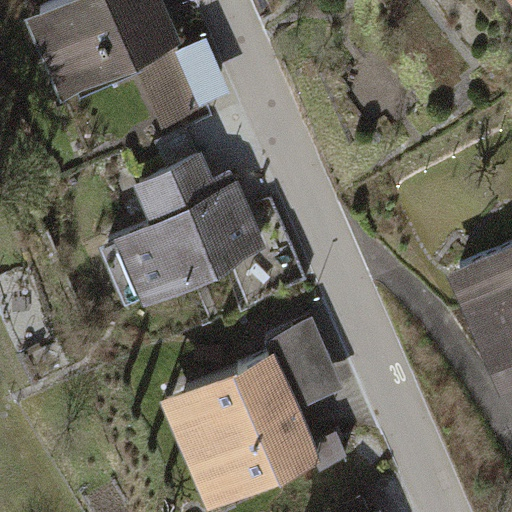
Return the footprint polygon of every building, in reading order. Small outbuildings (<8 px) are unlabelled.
[(161,0),(46,0),(38,3),(70,79),(137,52),(166,122),(206,106),(203,99),(180,45),(161,0)] [(180,45),(203,99),(233,86),(210,32),(180,45)] [(215,174),(203,146),(143,173),(162,214),(124,230),(150,289),(265,238),(233,166),(215,174)] [(511,237),(456,262),(498,357),(511,351),(511,237)] [(279,343),(304,402),(347,383),(317,312),(273,330),(279,343)] [(304,402),(279,343),(171,391),(216,492),(324,444),(304,402)]
